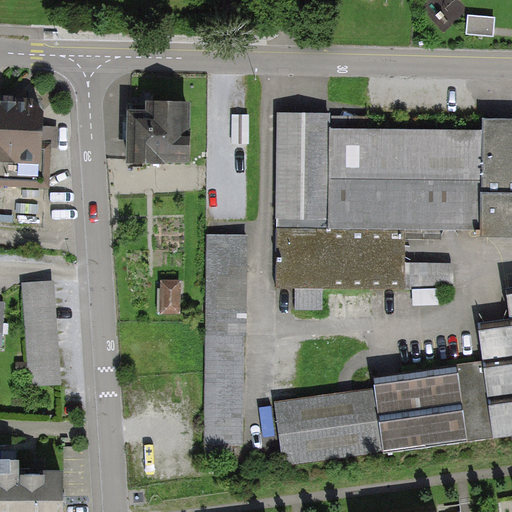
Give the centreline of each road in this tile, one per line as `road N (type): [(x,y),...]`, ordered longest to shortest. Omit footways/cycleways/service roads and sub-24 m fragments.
road 1 (residential): [(116,511),(89,63)]
road 2 (residential): [(89,63),(122,57),(511,64)]
